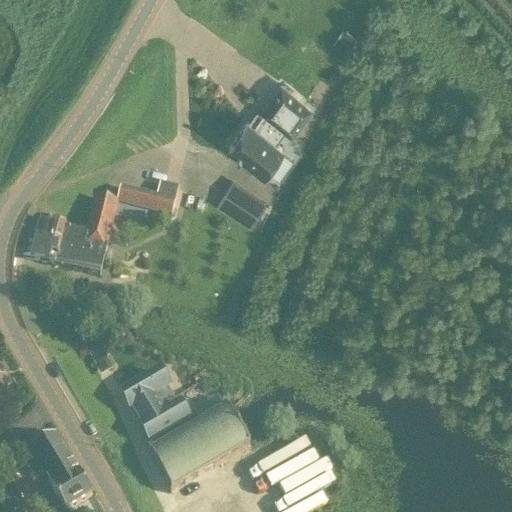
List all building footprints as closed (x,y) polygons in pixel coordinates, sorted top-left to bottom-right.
[(347,33),(338,45),(347,52),(356,39),(347,33)] [(246,119),(229,144),(264,169),(281,145),(275,140),(286,126),(282,123),(288,114),(298,121),(310,105),(280,84),(261,110),(263,111),(253,125),(246,119)] [(216,206),(236,218),(251,227),(259,215),(266,204),(252,194),(232,182),(216,206)] [(122,190),(116,214),(127,217),(129,210),(172,220),(176,203),(174,202),(176,192),(163,189),(161,199),(122,190)] [(59,246),(103,256),(113,214),(116,205),(93,200),(84,236),(63,231),(59,246)] [(59,246),(63,231),(64,226),(33,219),(28,238),(59,246)] [(55,264),(59,246),(28,238),(24,258),(54,266),(55,264)] [(98,278),(103,256),(59,246),(55,264),(54,266),(54,267),(98,278)] [(89,357),(100,351),(96,343),(85,349),(89,357)] [(0,401),(14,394),(0,367),(0,401)] [(174,403),(177,402),(161,374),(120,398),(129,413),(131,412),(133,410),(160,395),(167,406),(173,402),(174,403)] [(173,402),(167,406),(160,395),(133,410),(131,412),(141,430),(139,431),(148,447),(189,423),(177,402),(174,403),(173,402)] [(217,402),(192,416),(199,429),(224,415),(217,402)] [(199,429),(148,458),(170,497),(249,451),(227,414),(224,415),(199,429)] [(54,438),(30,452),(51,488),(51,489),(64,511),(65,511),(92,497),(79,473),(76,475),(54,438)]
